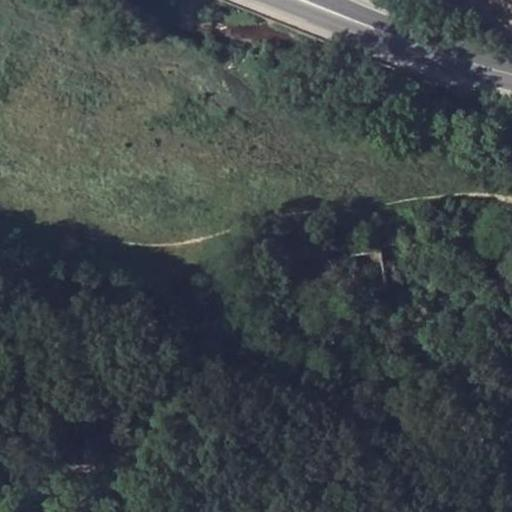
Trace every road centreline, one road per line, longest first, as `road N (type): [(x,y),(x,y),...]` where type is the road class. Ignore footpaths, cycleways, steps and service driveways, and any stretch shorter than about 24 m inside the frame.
road 1 (track): [(252,457),(0,450)]
road 2 (secondary): [(272,0),(454,58)]
road 3 (secondary): [(454,58),(327,0)]
road 4 (track): [(380,511),(252,457)]
